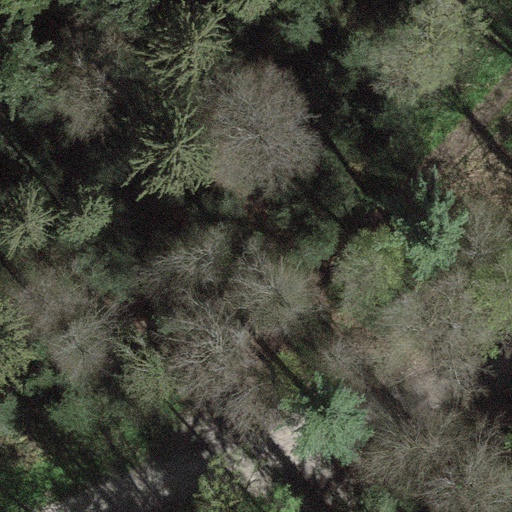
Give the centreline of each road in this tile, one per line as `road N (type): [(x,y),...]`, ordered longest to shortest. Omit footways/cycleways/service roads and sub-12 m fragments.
road 1 (track): [(511,91),(343,274),(216,460)]
road 2 (track): [(72,511),(511,356)]
